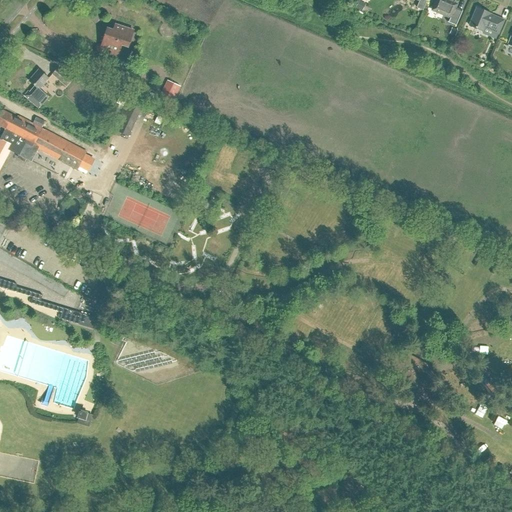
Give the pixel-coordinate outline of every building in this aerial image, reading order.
[(422,10),(426,0),(419,0),(416,7),(422,10)] [(435,0),(431,10),(449,17),(448,21),(447,21),(446,21),(455,25),(462,10),(455,7),(453,3),(454,0),(435,0)] [(365,5),(359,1),(355,7),(362,11),(365,5)] [(498,33),(503,20),(490,14),(490,13),(476,7),(468,25),(482,31),(484,27),(498,33)] [(133,30),(114,24),(112,30),(107,28),(100,46),(111,50),(110,53),(116,55),(117,52),(118,52),(122,42),(128,44),(133,30)] [(449,34),(455,36),(458,30),(452,27),(449,34)] [(65,86),(71,79),(57,67),(52,74),(65,86)] [(49,96),(39,88),(49,78),(38,69),(29,80),(35,85),(29,92),(28,91),(25,95),(39,107),(49,96)] [(124,82),(115,78),(113,82),(122,87),(124,82)] [(167,81),(160,97),(172,102),(179,87),(167,81)] [(127,98),(111,91),(109,94),(120,99),(119,103),(120,103),(115,114),(118,116),(124,105),(127,98)] [(144,106),(128,98),(118,119),(121,121),(116,131),(129,137),(144,106)] [(0,171),(10,152),(32,163),(32,161),(38,149),(63,162),(77,169),(81,160),(89,165),(93,167),(97,159),(85,152),(32,125),(19,118),(18,119),(2,111),(0,114),(0,125),(2,127),(5,128),(4,130),(2,134),(0,137),(0,171)] [(33,123),(42,128),(45,122),(36,117),(33,123)] [(238,173),(253,181),(264,159),(249,151),(249,152),(242,149),(235,162),(242,165),(238,173)] [(177,177),(171,181),(175,187),(181,183),(177,177)] [(16,287),(14,291),(33,297),(31,303),(46,308),(62,312),(61,315),(61,316),(60,318),(92,328),(94,329),(96,323),(98,318),(94,317),(93,316),(41,301),(43,295),(16,287)] [(111,343),(118,346),(120,342),(124,336),(117,332),(116,335),(113,339),(111,343)] [(474,339),(475,348),(486,347),(485,338),(474,339)] [(423,374),(429,364),(408,354),(403,364),(410,367),(403,378),(411,382),(413,383),(417,376),(415,374),(417,371),(423,374)] [(76,423),(85,426),(89,427),(89,426),(92,415),(88,413),(88,412),(80,409),(77,418),(78,418),(76,423)] [(510,508),(511,504),(511,503),(505,498),(502,502),(510,508)]
